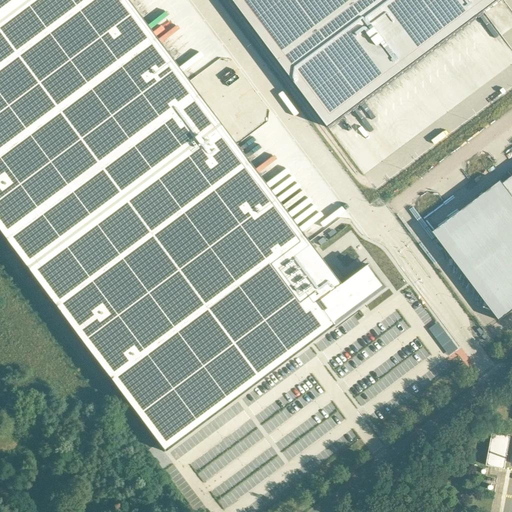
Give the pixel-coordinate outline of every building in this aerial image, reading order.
[(126,0),(0,0),(0,232),(164,452),(316,339),(357,307),(356,306),(362,301),(363,303),(384,287),(366,264),(346,280),(347,281),(340,286),(338,283),(219,123),(126,0)] [(232,0),(329,128),(500,0),(232,0)] [(511,176),(503,183),(511,195),(511,176)] [(501,181),(433,232),(434,234),(500,321),(511,311),(511,195),(503,183),(501,181)] [(492,433),(486,465),(504,469),(510,437),(492,433)]
